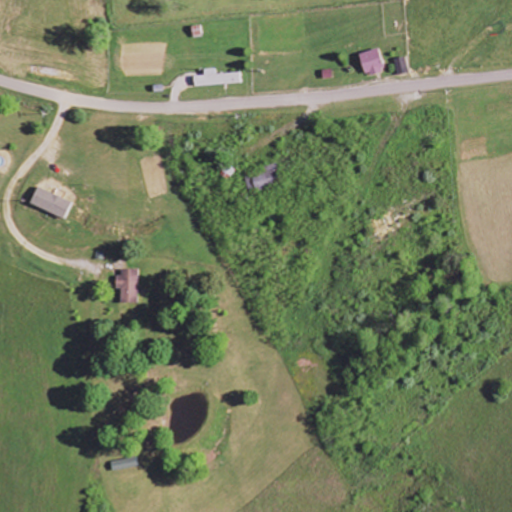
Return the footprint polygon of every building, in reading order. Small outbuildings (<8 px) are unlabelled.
[(361,55),(368,77),(388,71),(380,49),(361,55)] [(412,73),(407,57),(396,60),(400,76),(412,73)] [(242,74),(217,75),(217,70),(205,70),(205,76),(196,77),(196,87),(242,86),(242,74)] [(285,183),(278,165),(247,178),(254,195),(285,183)] [(65,220),(73,203),(39,187),(31,205),(65,220)] [(122,304),(141,303),(140,270),(120,270),(120,289),(122,289),(122,304)] [(141,467),(139,457),(113,463),(115,473),(141,467)]
